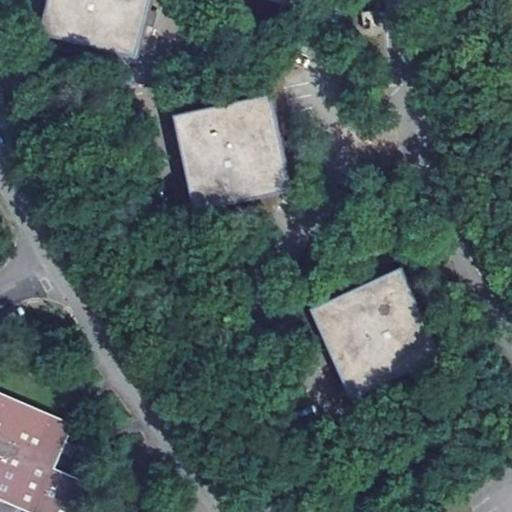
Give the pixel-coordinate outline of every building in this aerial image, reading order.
[(133,0),(37,0),(27,44),(117,67),(129,20),(133,0)] [(237,0),(288,13),(291,0),(237,0)] [(181,126),(202,216),(292,196),(282,151),(272,106),(181,126)] [(364,288),(312,314),(353,399),(436,358),(395,274),(364,288)] [(0,496),(35,511),(90,511),(102,485),(79,476),(58,467),(67,444),(76,422),(0,388),(0,496)]
